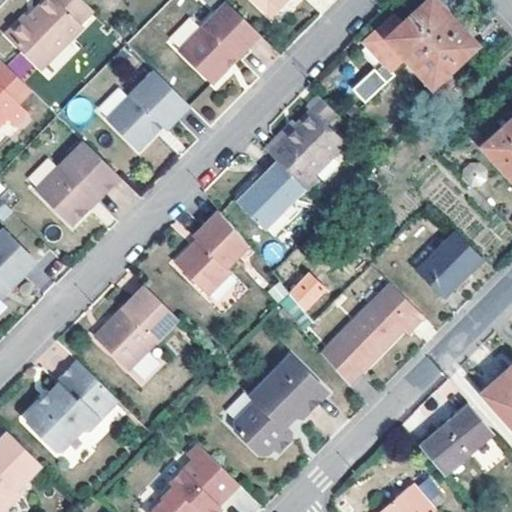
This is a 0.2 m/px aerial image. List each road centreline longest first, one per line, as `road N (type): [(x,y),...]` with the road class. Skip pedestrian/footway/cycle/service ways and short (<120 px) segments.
road 1 (residential): [(363,0),(0,367)]
road 2 (residential): [(296,502),(511,284)]
